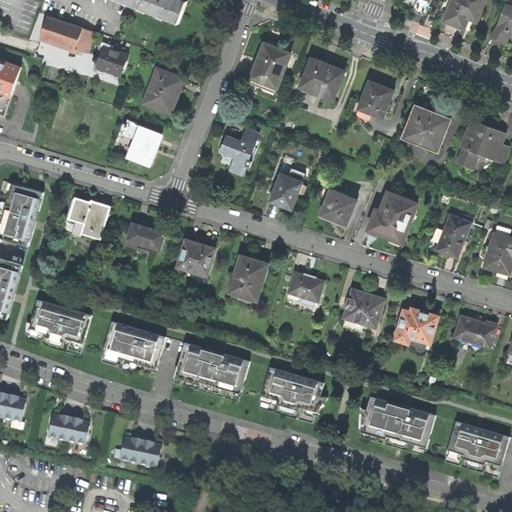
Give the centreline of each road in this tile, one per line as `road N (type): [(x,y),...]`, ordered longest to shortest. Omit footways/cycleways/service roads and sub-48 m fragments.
road 1 (residential): [(511,508),(93,390),(0,356)]
road 2 (residential): [(511,305),(174,203)]
road 3 (residential): [(249,0),(174,203)]
road 4 (residential): [(174,203),(0,153)]
road 5 (tertiary): [(511,90),(365,32)]
